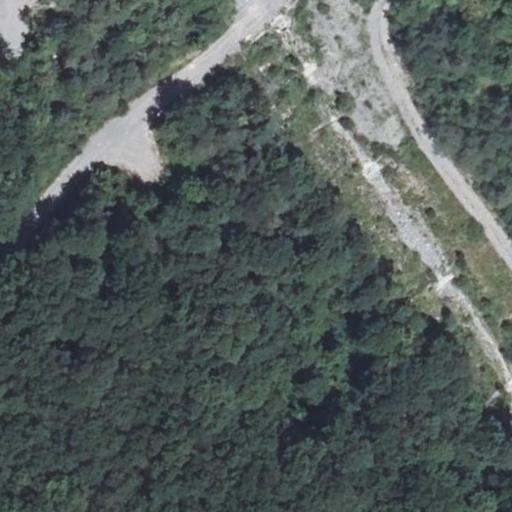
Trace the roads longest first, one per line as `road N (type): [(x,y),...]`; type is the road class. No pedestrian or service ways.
road 1 (track): [(275,0),(116,131),(0,253)]
road 2 (track): [(511,253),(381,73),(371,48),(386,0)]
